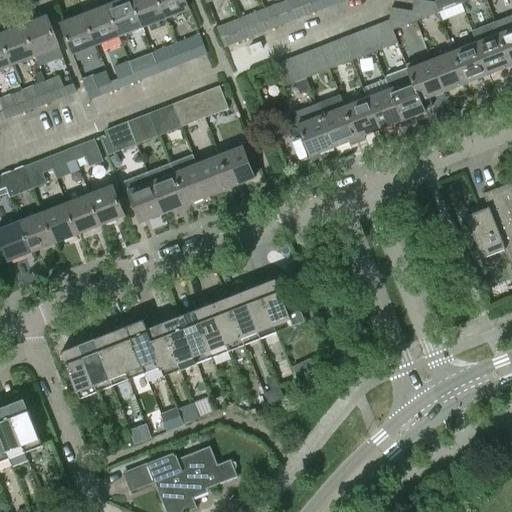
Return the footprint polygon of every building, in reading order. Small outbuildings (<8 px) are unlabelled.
[(119,35),(142,26),(131,0),(119,0),(107,5),(119,35)] [(131,0),(142,26),(165,17),(158,0),(131,0)] [(158,0),(165,17),(189,7),(186,0),(158,0)] [(287,0),(264,9),(272,29),(295,20),(287,0)] [(295,20),(318,11),(315,3),(316,3),(314,0),(288,0),(287,0),(295,20)] [(315,3),(318,11),(341,2),(340,0),(314,0),(316,3),(315,3)] [(417,0),(413,0),(412,11),(415,21),(438,12),(434,3),(417,0)] [(434,0),(434,3),(438,12),(461,3),(460,0),(434,0)] [(96,44),(119,35),(107,5),(84,14),(96,44)] [(390,8),(388,20),(392,29),(415,21),(412,11),(390,8)] [(264,9),(241,18),(249,38),(272,29),(264,9)] [(96,44),(84,14),(60,23),(71,54),(96,44)] [(511,14),(495,22),(511,66),(511,65),(511,14)] [(45,16),(22,25),(34,56),(57,47),(45,16)] [(241,18),(217,28),(224,47),(249,38),(241,18)] [(375,51),(397,42),(392,29),(388,20),(378,24),(367,28),(375,51)] [(471,31),(476,42),(489,75),(511,66),(495,22),(471,31)] [(0,37),(11,65),(34,56),(22,25),(0,33),(0,37)] [(367,28),(355,33),(364,55),(375,51),(367,28)] [(0,68),(11,65),(0,37),(0,68)] [(352,59),(344,37),(321,46),(329,68),(352,59)] [(187,39),(176,43),(183,63),(194,59),(187,39)] [(262,50),(259,42),(248,46),(251,54),(262,50)] [(476,42),(453,51),(465,84),(489,75),(476,42)] [(160,72),(183,63),(176,43),(152,53),(156,65),(157,64),(160,72)] [(321,46),(309,50),(318,73),(329,68),(321,46)] [(453,51),(430,59),(443,92),(465,84),(453,51)] [(307,77),(298,55),(274,64),(283,87),(307,77)] [(432,107),(429,98),(443,92),(430,59),(417,64),(416,60),(405,64),(407,68),(412,79),(421,101),(424,110),(432,107)] [(157,64),(156,65),(134,73),(137,81),(160,72),(157,64)] [(425,112),(424,110),(421,101),(412,79),(407,68),(384,77),(385,79),(386,79),(402,121),(425,112)] [(134,73),(110,82),(113,90),(137,81),(134,73)] [(94,75),(81,80),(89,99),(113,90),(110,82),(99,87),(94,75)] [(60,76),(44,82),(51,102),(75,93),(72,84),(64,87),(60,76)] [(401,121),(402,121),(386,79),(385,79),(363,88),(366,97),(367,97),(379,129),(385,127),(387,131),(402,125),(401,121)] [(44,82),(21,91),(28,111),(51,102),(44,82)] [(220,85),(207,90),(216,114),(228,109),(220,85)] [(21,91),(0,98),(0,105),(6,119),(28,111),(21,91)] [(195,95),(172,104),(181,127),(204,118),(195,95)] [(355,139),(357,138),(344,105),(340,95),(317,104),(334,147),(340,144),(341,148),(357,142),(355,139)] [(366,97),(344,105),(357,138),(379,129),(367,97),(366,97)] [(181,127),(172,104),(161,108),(170,131),(181,127)] [(293,113),(311,160),(319,157),(318,153),(334,147),(317,104),(293,113)] [(149,112),(138,117),(147,140),(158,136),(149,112)] [(115,126),(124,149),(135,144),(126,121),(115,126)] [(71,148),(76,160),(85,157),(81,144),(71,148)] [(219,154),(231,187),(254,177),(242,145),(219,154)] [(76,160),(71,148),(61,152),(69,174),(80,170),(76,160)] [(219,154),(196,164),(208,196),(231,187),(219,154)] [(192,155),(169,164),(173,173),(185,205),(208,196),(196,164),(192,155)] [(38,161),(43,173),(52,169),(48,157),(38,161)] [(169,164),(147,173),(150,182),(163,214),(185,205),(173,173),(169,164)] [(9,198),(32,189),(24,166),(1,175),(1,176),(6,188),(9,198)] [(150,182),(147,173),(123,182),(139,223),(163,214),(150,182)] [(511,185),(511,183),(498,188),(511,225),(511,185)] [(111,185),(88,194),(100,226),(123,217),(111,185)] [(511,266),(511,225),(498,188),(484,194),(489,207),(465,216),(481,258),(505,249),(511,266)] [(77,235),(100,226),(88,194),(65,203),(77,235)] [(54,244),(77,235),(65,203),(42,212),(54,244)] [(31,253),(54,244),(42,212),(18,221),(31,253)] [(31,253),(18,221),(0,228),(0,243),(7,263),(31,253)] [(274,278),(256,285),(275,333),(293,326),(303,322),(291,290),(280,294),(274,278)] [(256,285),(241,291),(259,339),(275,333),(256,285)] [(241,291),(225,298),(244,345),(259,339),(241,291)] [(225,298),(209,304),(228,352),(244,345),(225,298)] [(209,304),(193,310),(212,358),(228,352),(209,304)] [(193,310),(177,317),(195,365),(212,358),(193,310)] [(177,317),(160,323),(179,371),(195,365),(177,317)] [(125,326),(144,374),(160,368),(161,367),(145,329),(146,329),(142,320),(125,326)] [(160,323),(146,329),(145,329),(161,367),(160,368),(163,377),(179,371),(160,323)] [(125,326),(109,332),(128,380),(144,374),(125,326)] [(109,332),(93,339),(112,386),(128,380),(109,332)] [(93,339),(78,345),(97,393),(112,386),(93,339)] [(79,400),(97,393),(78,345),(60,352),(79,400)] [(23,400),(6,406),(24,453),(41,446),(23,400)] [(6,406),(0,408),(0,439),(8,459),(24,453),(6,406)] [(230,459),(215,465),(209,448),(178,460),(175,453),(147,464),(165,511),(187,511),(197,508),(191,494),(237,476),(230,459)] [(462,479),(455,484),(453,485),(457,490),(465,484),(462,479)]
